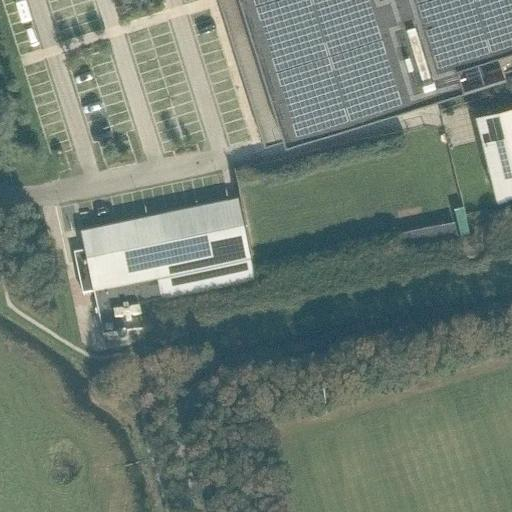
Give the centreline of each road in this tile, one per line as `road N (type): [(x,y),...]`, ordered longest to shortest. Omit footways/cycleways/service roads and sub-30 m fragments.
road 1 (unknown): [(259,142),(408,107)]
road 2 (unknown): [(259,142),(216,0)]
